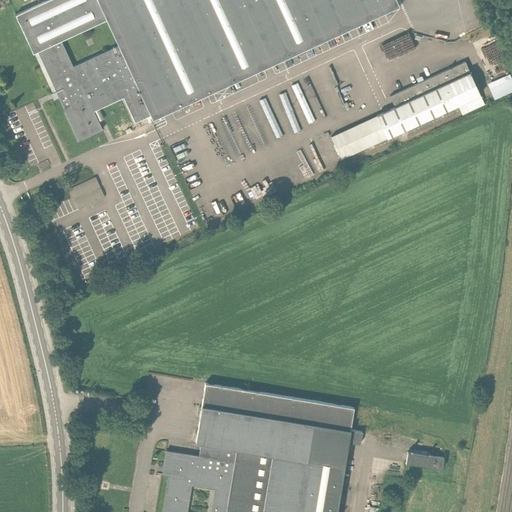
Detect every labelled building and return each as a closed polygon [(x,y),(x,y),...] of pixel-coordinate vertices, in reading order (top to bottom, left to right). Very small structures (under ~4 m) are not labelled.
[(62,96),(60,97),(65,108),(63,108),(78,141),(102,130),(92,108),(97,105),(100,110),(124,98),(135,123),(150,115),(152,119),(399,6),(396,0),(46,0),(15,14),(33,53),(37,51),(56,92),(59,90),(62,96)] [(484,105),(484,104),(480,94),(464,62),(390,96),(395,107),(331,137),(340,159),(457,105),(462,115),(484,105)] [(511,73),(511,72),(489,82),(496,98),(511,91),(511,73)] [(68,188),(72,198),(77,209),(104,198),(95,177),(68,188)] [(166,451),(163,465),(170,467),(164,504),(162,511),(337,511),(338,504),(348,442),(360,444),(362,431),(350,429),(353,407),(205,383),(201,405),(195,442),(201,443),(199,456),(166,451)] [(407,452),(405,463),(442,469),(442,468),(444,458),(407,452)]
